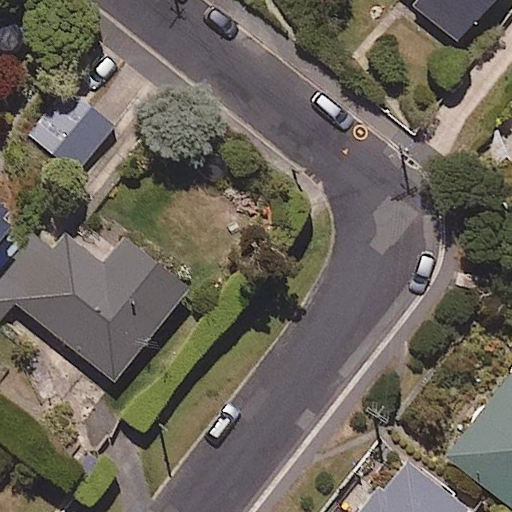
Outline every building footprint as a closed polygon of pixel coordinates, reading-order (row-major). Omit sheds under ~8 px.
[(411,0),(453,33),(479,0),(411,0)] [(114,121),(67,85),(28,135),(75,171),(114,121)] [(0,214),(11,199),(0,190),(0,214)] [(96,255),(60,228),(47,245),(35,236),(0,282),(0,318),(2,320),(15,302),(110,373),(183,276),(117,227),(96,255)] [(511,358),(445,449),(511,499),(511,358)] [(471,511),(402,453),(351,511),(471,511)]
